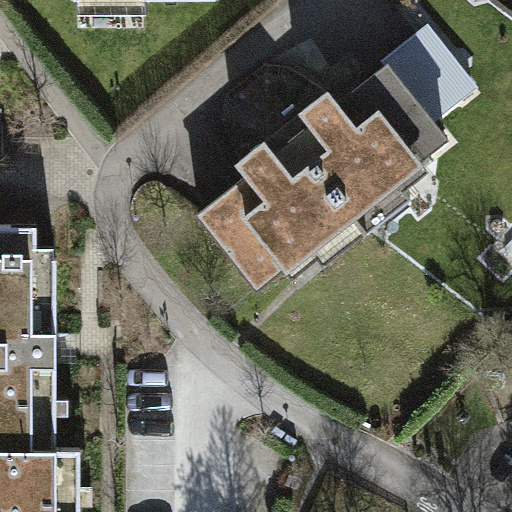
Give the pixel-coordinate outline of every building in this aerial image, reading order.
[(57,0),(57,2),(65,2),(65,34),(128,34),(128,18),(202,18),(201,0),(57,0)] [(276,156),(342,239),(410,186),(403,178),(443,147),(386,74),(322,123),(312,110),(283,133),(292,144),(276,156)] [(230,197),(186,232),(248,310),(271,292),(273,293),(342,239),(276,156),(258,171),(249,161),(219,184),(230,197)] [(65,233),(0,233),(0,460),(68,460),(65,233)] [(91,511),(91,460),(68,460),(0,460),(0,511),(91,511)]
